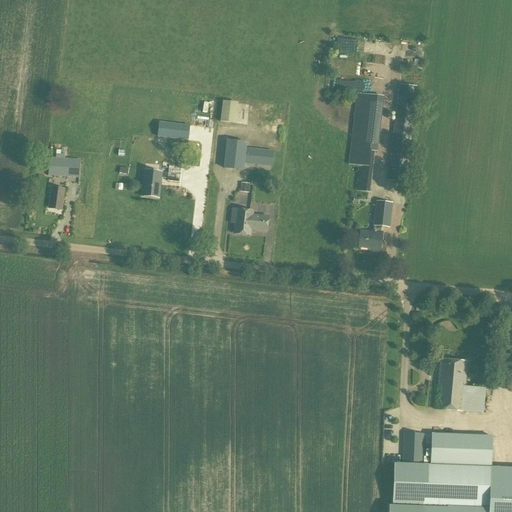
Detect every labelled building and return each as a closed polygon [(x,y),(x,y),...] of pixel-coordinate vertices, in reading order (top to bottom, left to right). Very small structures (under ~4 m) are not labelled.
[(422,64),(422,62),(415,61),(414,64),(414,69),(422,69),(422,64)] [(357,63),(356,76),(367,77),(368,63),(357,63)] [(405,183),(417,88),(399,85),(387,181),(405,183)] [(376,152),(383,98),(357,95),(349,165),(360,166),(357,190),(369,191),(374,151),(376,152)] [(235,124),(237,104),(222,102),(220,122),(235,124)] [(190,126),(159,123),(157,138),(188,141),(190,126)] [(272,168),(274,152),(246,149),(247,143),(226,141),(223,169),(243,172),(244,165),(272,168)] [(77,184),(79,161),(67,160),(67,159),(49,158),(48,169),(53,169),(53,173),(65,174),(65,175),(69,175),(69,178),(74,179),(73,184),(77,184)] [(167,179),(167,182),(179,183),(181,168),(169,167),(168,174),(167,179)] [(144,171),(141,197),(158,199),(161,179),(161,173),(144,171)] [(248,193),(249,185),(241,184),(240,193),(248,193)] [(60,210),(63,190),(52,188),(49,208),(60,210)] [(389,228),(392,204),(376,202),(373,225),(374,225),(373,231),(371,230),(371,232),(360,231),(358,248),(371,250),(371,251),(380,252),(382,234),(380,233),(381,227),(389,228)] [(247,221),(248,211),(236,210),(232,209),(230,224),(234,225),(235,225),(234,233),(250,235),(250,231),(251,226),(246,226),(246,221),(247,221)] [(250,231),(266,233),(268,218),(252,216),(253,212),(248,211),(247,221),(246,221),(246,226),(251,226),(250,231)] [(462,412),(464,388),(466,362),(440,360),(436,410),(462,412)] [(464,388),(462,412),(483,414),(485,389),(464,388)] [(426,441),(426,435),(403,434),(402,463),(423,464),(424,441),(426,441)] [(491,467),(492,437),(432,435),(431,465),(491,467)] [(490,496),(491,468),(393,464),(392,505),(488,509),(490,509),(490,496)] [(511,511),(511,468),(491,468),(490,496),(490,509),(488,509),(488,511),(511,511)]
